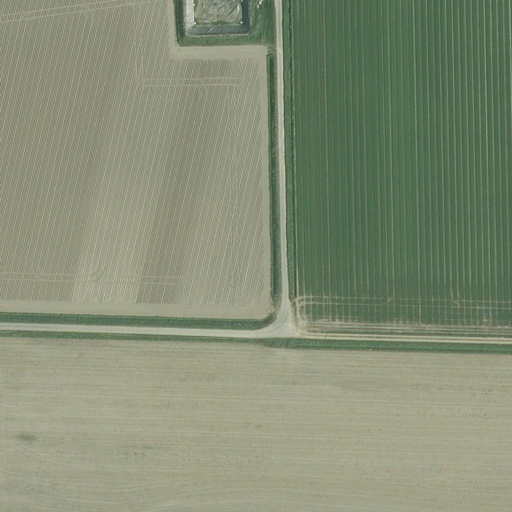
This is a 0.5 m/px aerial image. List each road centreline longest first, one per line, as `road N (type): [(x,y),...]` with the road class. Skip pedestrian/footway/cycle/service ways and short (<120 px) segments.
road 1 (unclassified): [(277,326),(285,300),(278,0)]
road 2 (unclassified): [(277,326),(258,334),(0,328)]
road 3 (track): [(511,341),(303,335),(277,326)]
